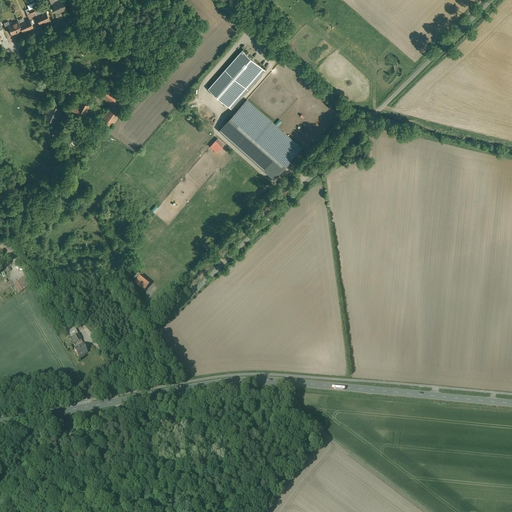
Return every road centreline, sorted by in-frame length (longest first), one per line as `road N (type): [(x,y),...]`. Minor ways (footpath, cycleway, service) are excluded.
road 1 (residential): [(90,406),(108,372),(492,0)]
road 2 (primary): [(90,406),(252,380),(511,403)]
road 3 (track): [(118,362),(82,325),(79,308),(0,244)]
